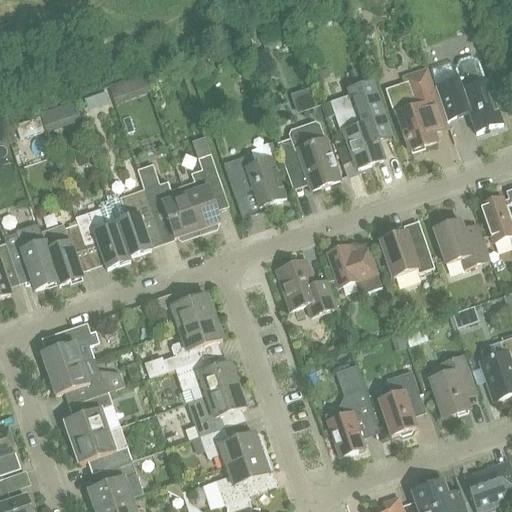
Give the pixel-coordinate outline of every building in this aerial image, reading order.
[(350,14),(358,11),(354,0),(346,4),(350,14)] [(335,11),(332,22),(344,24),(346,13),(335,11)] [(264,48),(258,33),(242,39),(248,54),(264,48)] [(249,58),(255,71),(273,64),(267,51),(249,58)] [(488,84),(485,85),(478,65),(469,61),(459,64),(455,73),(458,82),(435,90),(447,125),(469,117),(476,137),(503,128),(488,84)] [(327,70),(318,73),(321,81),(330,78),(327,70)] [(446,134),(440,117),(431,91),(426,74),(405,81),(409,92),(392,98),(390,99),(389,101),(389,103),(394,118),(398,116),(411,154),(436,146),(434,138),(446,134)] [(143,76),(109,89),(116,107),(150,94),(143,76)] [(390,142),(378,109),(370,85),(349,91),(356,110),(334,117),(341,136),(345,134),(357,172),(383,164),(377,146),(390,142)] [(111,109),(106,94),(94,99),(99,113),(111,109)] [(82,123),(74,103),(41,116),(48,135),(82,123)] [(40,120),(14,128),(19,142),(44,134),(40,120)] [(326,143),(324,143),(319,128),(315,126),(292,134),(290,138),(292,142),(277,147),(287,175),(303,170),(311,194),(341,184),(326,143)] [(183,190),(198,234),(200,239),(217,233),(218,230),(217,227),(220,226),(210,197),(223,193),(211,158),(198,162),(202,174),(191,177),(194,186),(183,190)] [(259,212),(267,210),(286,203),(272,162),(254,168),(250,158),(223,168),(235,200),(253,194),(259,212)] [(200,239),(198,234),(183,190),(171,194),(168,185),(160,188),(153,168),(138,173),(144,193),(153,217),(165,213),(175,242),(178,241),(179,243),(182,245),(200,239)] [(152,217),(153,217),(144,193),(120,202),(119,198),(114,197),(106,199),(108,203),(117,230),(128,262),(129,262),(151,254),(141,225),(154,221),(152,217)] [(511,205),(505,208),(502,200),(480,208),(494,247),(510,241),(511,248),(511,205)] [(130,265),(129,262),(128,262),(117,230),(108,203),(100,206),(99,210),(99,213),(75,221),(77,228),(85,249),(97,245),(107,273),(130,265)] [(460,224),(452,226),(451,222),(440,226),(442,230),(434,233),(446,269),(461,263),(465,273),(489,265),(476,228),(463,232),(460,224)] [(86,252),(85,249),(77,228),(65,232),(63,225),(40,232),(45,246),(48,254),(47,254),(58,286),(59,290),(82,282),(73,256),(86,252)] [(48,254),(45,246),(33,250),(27,232),(3,241),(6,248),(13,268),(25,264),(35,294),(58,286),(47,254),(48,254)] [(409,247),(405,237),(381,245),(388,267),(391,275),(394,282),(417,273),(418,277),(435,272),(424,242),(409,247)] [(19,288),(13,268),(6,248),(0,249),(0,301),(11,298),(8,292),(19,288)] [(382,291),(368,251),(351,257),(349,249),(327,257),(338,291),(354,285),(359,299),(382,291)] [(315,289),(307,264),(276,275),(290,315),(307,309),(311,321),(336,312),(327,285),(315,289)] [(182,307),(178,296),(154,304),(158,316),(171,311),(179,333),(215,321),(207,298),(182,307)] [(448,307),(436,312),(440,320),(451,316),(448,307)] [(152,381),(175,373),(199,364),(195,353),(222,344),(215,321),(179,333),(183,345),(172,348),(175,359),(163,364),(160,362),(150,366),(148,369),(152,381)] [(41,357),(48,379),(93,363),(89,350),(99,346),(96,336),(91,337),(87,327),(64,335),(69,348),(41,357)] [(511,340),(488,348),(485,356),(487,361),(477,365),(491,404),(511,397),(511,340)] [(460,387),(471,383),(463,360),(442,367),(446,378),(431,383),(444,422),(469,413),(460,387)] [(88,403),(108,396),(123,391),(118,376),(97,374),(93,363),(48,379),(55,400),(83,390),(88,403)] [(230,366),(224,369),(205,375),(201,364),(199,364),(175,373),(183,395),(201,389),(205,401),(238,389),(230,366)] [(346,400),(338,415),(337,416),(334,422),(327,425),(340,462),(365,453),(362,443),(379,437),(356,369),(337,376),(346,400)] [(419,399),(411,375),(386,383),(392,400),(379,405),(391,439),(391,440),(397,438),(400,439),(411,435),(413,432),(416,431),(406,403),(419,399)] [(200,440),(225,432),(221,420),(246,412),(238,389),(205,401),(209,412),(199,415),(203,426),(196,428),(200,440)] [(90,416),(73,422),(64,425),(72,447),(108,434),(101,413),(113,409),(108,396),(88,403),(86,404),(90,416)] [(7,432),(0,434),(0,478),(20,472),(14,456),(15,456),(7,432)] [(222,457),(226,469),(266,456),(261,439),(258,437),(255,438),(254,436),(229,445),(225,432),(200,440),(208,462),(222,457)] [(109,472),(132,464),(124,441),(112,446),(108,434),(72,447),(79,468),(105,459),(109,472)] [(230,480),(216,485),(224,508),(248,500),(243,487),(269,478),(268,476),(271,475),(272,472),(266,456),(226,469),(230,480)] [(88,493),(94,511),(103,511),(132,502),(124,481),(136,477),(132,464),(109,472),(114,484),(88,493)] [(511,495),(511,473),(509,465),(464,480),(475,511),(501,511),(510,509),(506,498),(511,495)] [(11,505),(8,496),(3,483),(0,483),(0,511),(30,511),(27,500),(11,505)] [(447,497),(443,485),(412,496),(417,511),(466,511),(460,492),(447,497)] [(177,488),(166,492),(167,496),(178,501),(181,500),(177,488)] [(402,511),(399,501),(383,506),(385,511),(402,511)] [(137,511),(135,511),(132,502),(103,511),(141,511),(140,511),(137,511)]
